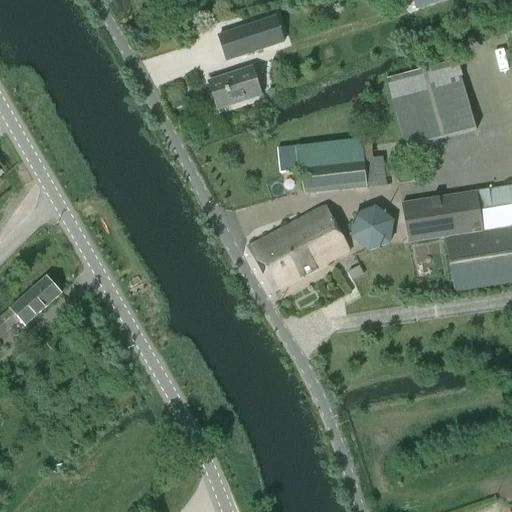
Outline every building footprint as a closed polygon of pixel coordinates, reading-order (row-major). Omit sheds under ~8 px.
[(401,0),(413,34),(467,15),(461,0),(401,0)] [(274,17),(218,36),(225,61),(282,42),(274,17)] [(391,97),(405,148),(475,128),(469,105),(456,60),(421,70),(386,79),(391,97)] [(263,77),(260,68),(209,84),(217,110),(262,97),(257,79),(263,77)] [(361,141),(297,148),(298,160),(300,172),(304,197),(379,189),(386,188),(383,159),(374,160),(364,162),(361,141)] [(446,238),(455,292),(511,282),(511,187),(403,205),(409,244),(446,238)] [(369,254),(391,245),(394,222),(376,208),(354,216),(351,239),(369,254)] [(273,293),(349,252),(325,209),(249,250),(273,293)] [(16,337),(61,295),(46,279),(0,321),(0,341),(11,332),(16,337)]
